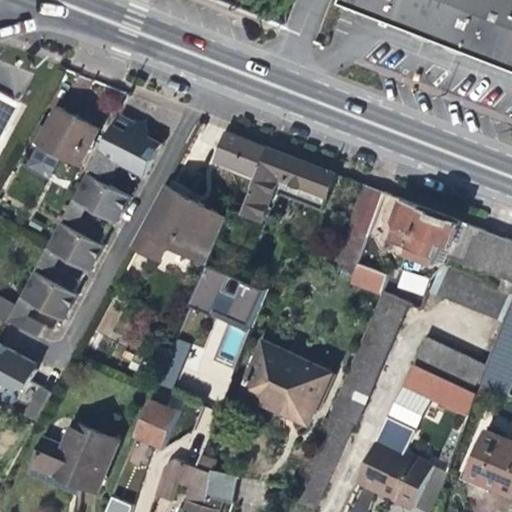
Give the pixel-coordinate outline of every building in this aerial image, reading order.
[(511,68),(511,0),(339,0),(340,1),(461,48),(511,68)] [(0,139),(18,107),(0,97),(0,139)] [(83,165),(101,129),(60,108),(42,143),(83,165)] [(100,177),(98,182),(108,187),(120,165),(144,178),(161,146),(145,137),(142,125),(120,113),(89,171),(100,177)] [(218,160),(260,176),(270,147),(238,135),(228,131),(218,160)] [(307,161),(270,147),(260,176),(249,207),(247,211),(265,218),(276,190),(325,208),(338,173),(307,161)] [(63,220),(74,226),(77,220),(84,207),(116,224),(129,199),(108,187),(98,182),(87,176),(63,220)] [(209,263),(229,217),(168,183),(147,222),(135,244),(155,254),(163,238),(209,263)] [(333,258),(358,267),(359,263),(372,230),(388,192),(366,184),(349,221),(333,258)] [(511,238),(435,209),(407,199),(399,219),(396,226),(401,228),(397,239),(412,243),(404,269),(405,270),(400,287),(427,296),(434,278),(439,265),(450,254),(507,277),(502,289),(511,292),(511,238)] [(74,226),(72,231),(101,246),(106,235),(77,220),(74,226)] [(37,269),(48,275),(51,269),(58,256),(90,273),(103,248),(101,246),(72,231),(61,225),(52,241),(37,269)] [(235,274),(209,263),(193,304),(219,314),(221,310),(232,314),(230,319),(253,329),(269,289),(246,279),(240,294),(229,289),(235,274)] [(387,275),(359,263),(358,267),(352,280),(380,291),(387,275)] [(505,318),(511,299),(511,295),(441,267),(433,290),(505,318)] [(48,275),(45,280),(74,295),(80,285),(51,269),(48,275)] [(35,274),(19,303),(9,322),(8,324),(16,328),(21,318),(24,319),(32,305),(64,322),(77,297),(74,295),(45,280),(35,274)] [(410,304),(383,292),(331,411),(358,423),(410,304)] [(0,293),(0,317),(9,322),(19,303),(0,293)] [(511,304),(495,348),(511,355),(511,304)] [(44,330),(24,319),(21,318),(16,328),(39,340),(44,330)] [(417,360),(476,388),(487,366),(428,338),(417,360)] [(178,339),(158,388),(172,394),(191,344),(178,339)] [(36,364),(0,342),(0,386),(2,382),(20,392),(31,389),(38,372),(36,364)] [(285,409),(310,421),(332,374),(300,359),(299,360),(267,346),(246,392),(285,409)] [(511,388),(511,355),(495,348),(481,383),(510,394),(511,388)] [(478,392),(417,364),(407,385),(470,414),(478,392)] [(24,422),(36,428),(51,400),(40,394),(24,422)] [(153,399),(139,434),(159,442),(168,446),(178,421),(198,428),(206,408),(187,400),(184,408),(180,406),(178,409),(153,399)] [(330,413),(294,498),(303,502),(316,508),(354,423),(330,413)] [(392,417),(382,437),(363,475),(402,494),(400,499),(417,507),(438,465),(409,451),(419,430),(392,417)] [(100,490),(121,440),(79,423),(67,447),(48,439),(35,473),(62,484),(71,488),(75,481),(100,490)] [(494,486),(511,493),(511,439),(488,429),(468,475),(494,486)] [(221,511),(225,501),(210,496),(215,472),(199,466),(176,458),(167,466),(158,493),(176,500),(180,484),(193,487),(189,501),(184,511),(221,511)] [(215,469),(215,472),(210,496),(225,501),(234,503),(240,476),(215,469)] [(402,494),(363,475),(361,480),(390,494),(400,499),(402,494)] [(108,497),(103,511),(129,511),(132,504),(108,497)]
